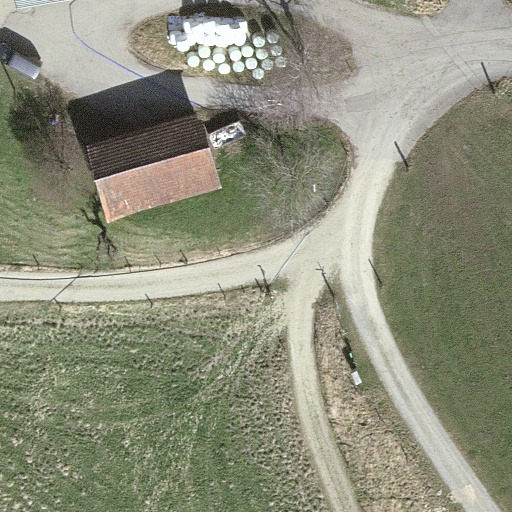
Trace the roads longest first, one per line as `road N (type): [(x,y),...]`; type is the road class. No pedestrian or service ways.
road 1 (track): [(356,232),(311,261),(215,280),(0,283)]
road 2 (track): [(478,511),(420,429),(362,314),(356,232)]
road 3 (track): [(311,261),(299,347),(325,470),(345,511)]
